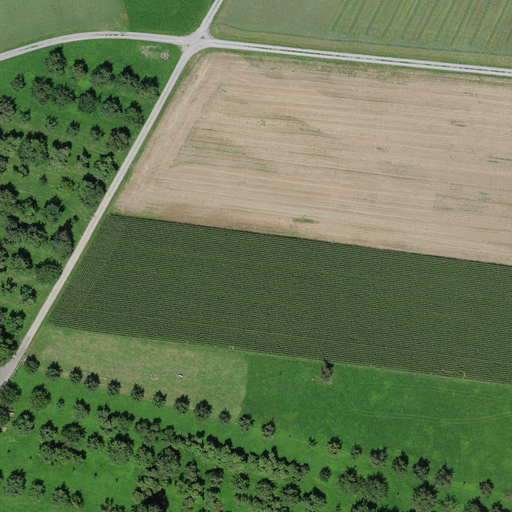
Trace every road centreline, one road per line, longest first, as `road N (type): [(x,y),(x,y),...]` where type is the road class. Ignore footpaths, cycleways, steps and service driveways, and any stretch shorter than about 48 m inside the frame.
road 1 (track): [(511,73),(102,32),(0,58)]
road 2 (track): [(219,0),(0,388)]
